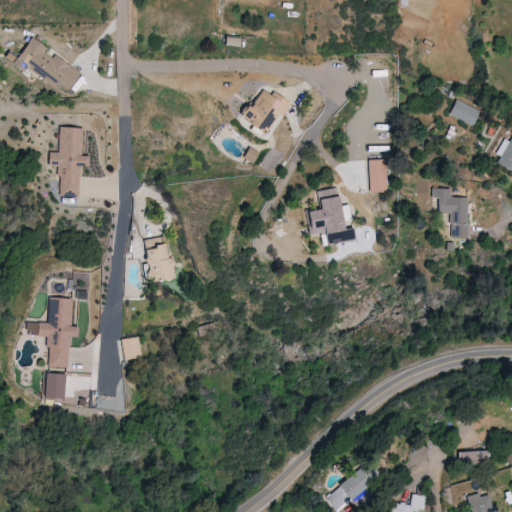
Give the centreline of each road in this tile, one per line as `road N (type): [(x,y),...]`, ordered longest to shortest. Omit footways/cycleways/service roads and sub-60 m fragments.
road 1 (tertiary): [(255,511),(320,436),(391,382),(482,352),(511,352)]
road 2 (residential): [(121,0),(122,65),(251,68),(332,80)]
